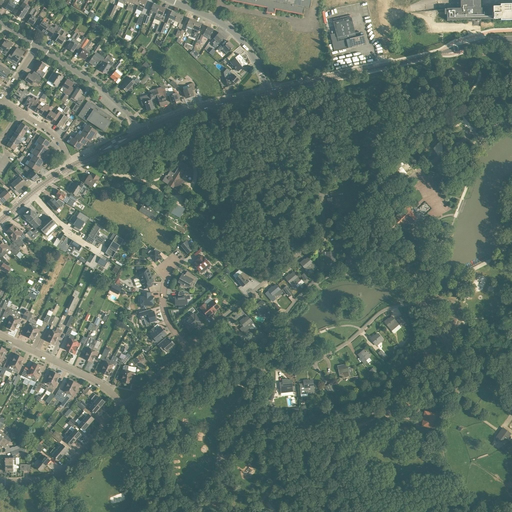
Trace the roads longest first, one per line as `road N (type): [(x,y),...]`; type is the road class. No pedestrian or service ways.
road 1 (residential): [(196,340),(325,233),(315,143),(270,92)]
road 2 (residential): [(196,340),(257,365),(295,370),(346,345),(382,311),(423,301)]
road 3 (tertiary): [(270,92),(464,44),(511,40)]
road 4 (residential): [(0,482),(57,474),(122,406)]
road 5 (residential): [(122,406),(108,388),(0,334)]
road 6 (residential): [(399,184),(511,96)]
road 7 (residential): [(270,92),(251,52),(228,28),(171,0)]
road 8 (tertiary): [(137,132),(270,92)]
road 9 (residential): [(137,132),(107,92),(37,46)]
